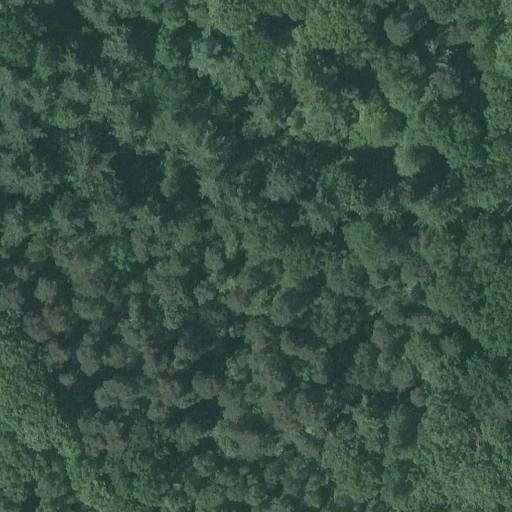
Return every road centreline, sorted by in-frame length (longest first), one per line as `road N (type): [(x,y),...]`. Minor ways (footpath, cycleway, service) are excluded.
road 1 (track): [(511,204),(0,218)]
road 2 (track): [(0,450),(484,442)]
road 3 (unclassified): [(511,223),(292,0)]
